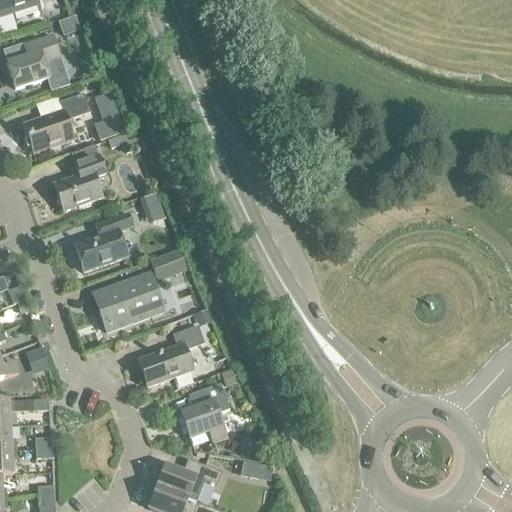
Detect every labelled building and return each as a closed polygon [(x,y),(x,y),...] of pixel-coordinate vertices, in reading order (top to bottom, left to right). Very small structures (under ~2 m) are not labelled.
[(0,0),(0,29),(15,25),(12,16),(35,8),(38,17),(39,17),(34,0),(0,0)] [(73,17),(57,22),(62,36),(78,31),(73,17)] [(25,59),(5,65),(14,92),(47,82),(63,76),(58,61),(51,38),(22,48),(25,59)] [(22,128),(32,156),(72,142),(65,124),(89,116),(82,97),(58,105),(61,115),(22,128)] [(113,108),(97,114),(102,127),(118,121),(113,108)] [(128,134),(107,142),(110,150),(131,142),(128,134)] [(94,183),(104,180),(97,159),(73,168),(78,179),(52,188),(57,201),(58,201),(63,214),(100,201),(94,183)] [(94,229),(98,240),(73,249),(82,275),(126,260),(117,235),(132,230),(127,217),(94,229)] [(148,265),(153,279),(169,273),(171,278),(183,273),(176,255),(148,265)] [(91,298),(105,335),(161,314),(147,277),(91,298)] [(18,290),(8,294),(13,307),(17,305),(23,303),(18,290)] [(23,303),(17,305),(21,316),(27,313),(23,303)] [(205,312),(192,317),(194,323),(197,324),(199,329),(211,325),(205,312)] [(31,323),(20,327),(25,338),(35,334),(31,323)] [(176,350),(137,364),(146,390),(191,374),(184,354),(203,347),(197,329),(171,338),(176,350)] [(25,356),(32,378),(48,372),(41,351),(25,356)] [(0,368),(0,381),(16,376),(13,367),(1,371),(0,368)] [(231,372),(219,376),(224,390),(236,386),(231,372)] [(225,441),(216,417),(229,412),(219,387),(194,396),(199,408),(179,415),(189,442),(208,435),(212,446),(225,441)] [(31,403),(31,415),(47,414),(47,403),(31,403)] [(0,405),(0,429),(8,429),(7,416),(13,416),(12,405),(0,405)] [(0,429),(0,453),(15,453),(14,443),(9,443),(8,429),(0,429)] [(33,442),(34,452),(49,451),(49,441),(33,442)] [(49,451),(34,452),(34,462),(50,461),(49,451)] [(0,453),(0,478),(10,478),(10,464),(15,464),(15,453),(0,453)] [(164,468),(155,489),(186,501),(195,504),(200,492),(203,483),(164,468)] [(263,469),(261,482),(268,483),(271,470),(263,469)] [(207,485),(216,488),(221,476),(212,472),(207,485)] [(36,490),(36,500),(52,500),(51,489),(36,490)] [(181,511),(186,501),(155,489),(147,511),(148,511),(181,511)] [(52,500),(36,500),(37,511),(52,510),(52,500)]
